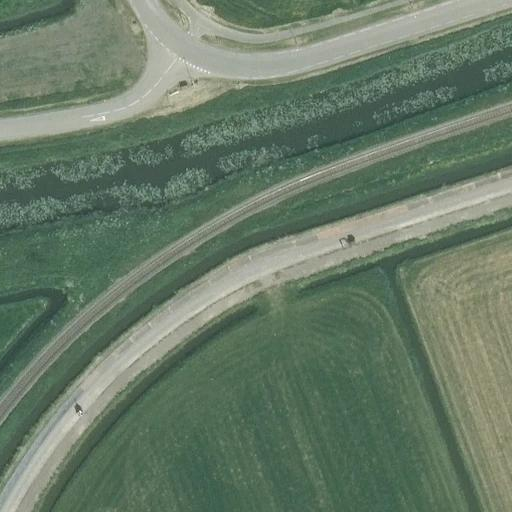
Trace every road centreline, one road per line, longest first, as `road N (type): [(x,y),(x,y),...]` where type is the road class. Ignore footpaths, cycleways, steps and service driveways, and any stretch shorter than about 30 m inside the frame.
road 1 (unclassified): [(9,511),(88,398),(203,300),(273,261),(511,185)]
road 2 (tertiary): [(185,46),(233,65),(284,65),(493,0)]
road 3 (unclassified): [(0,130),(120,111),(143,97),(185,46)]
